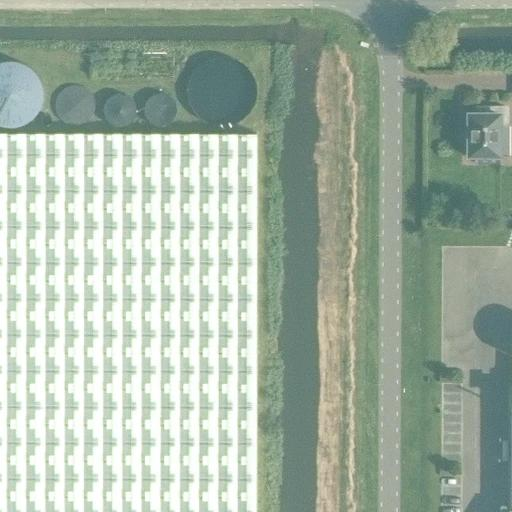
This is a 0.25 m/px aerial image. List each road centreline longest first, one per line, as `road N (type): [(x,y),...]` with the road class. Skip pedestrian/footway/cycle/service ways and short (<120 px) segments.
road 1 (unclassified): [(394,0),(391,511)]
road 2 (unclassified): [(13,0),(394,0)]
